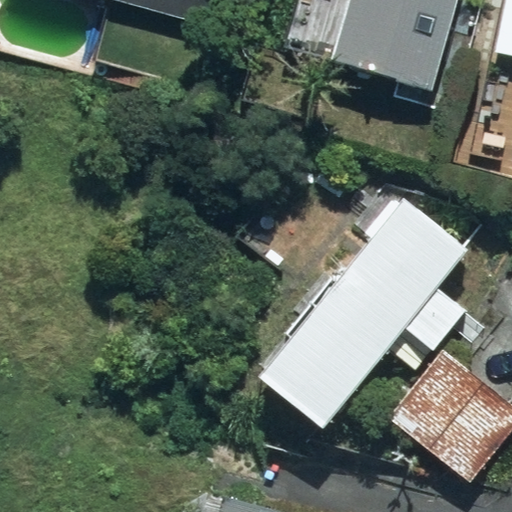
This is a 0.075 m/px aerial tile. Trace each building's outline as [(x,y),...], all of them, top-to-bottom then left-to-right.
[(144,0),(219,20),(224,0),(144,0)] [(303,0),(290,48),(443,90),(467,0),(303,0)] [(511,0),(503,52),(511,54),(511,0)] [(272,372),(335,426),(400,349),(422,367),(439,347),(443,350),(476,310),(449,287),(481,249),(419,197),(410,208),(399,199),(371,233),(381,241),(343,286),(328,274),(298,308),(315,322),(272,372)] [(481,482),(511,441),(511,398),(450,351),(398,419),(481,482)] [(296,511),(239,496),(234,511),(296,511)]
